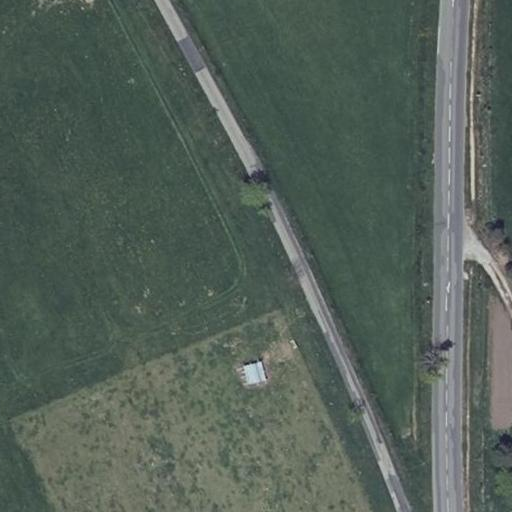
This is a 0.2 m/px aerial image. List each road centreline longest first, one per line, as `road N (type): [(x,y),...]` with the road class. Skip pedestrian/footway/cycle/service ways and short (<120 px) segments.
road 1 (unclassified): [(162,0),(323,313),(402,511)]
road 2 (secondary): [(459,0),(450,225),(456,511)]
